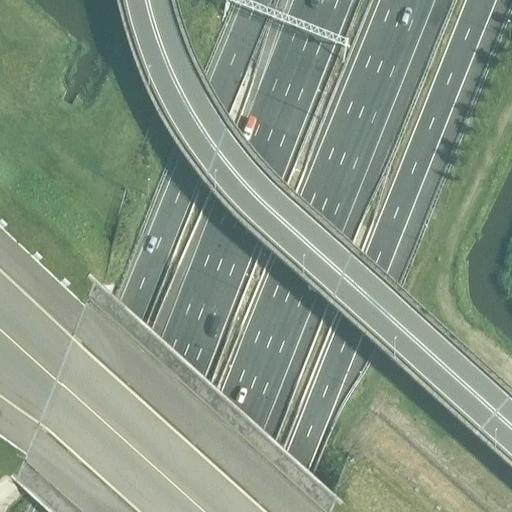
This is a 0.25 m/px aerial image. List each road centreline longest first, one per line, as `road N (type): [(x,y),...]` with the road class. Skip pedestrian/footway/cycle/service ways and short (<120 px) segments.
road 1 (motorway): [(276,511),(484,0)]
road 2 (motorway): [(320,0),(114,511)]
road 3 (motorway): [(199,511),(404,0)]
road 4 (motorway): [(256,0),(53,511)]
